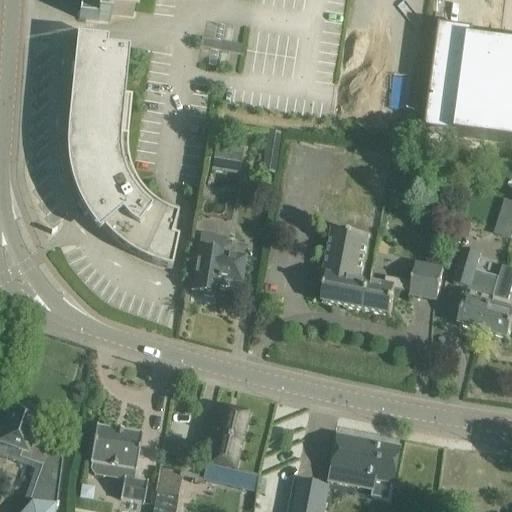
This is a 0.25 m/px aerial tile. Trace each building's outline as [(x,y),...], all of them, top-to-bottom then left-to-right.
[(80,0),(79,20),(110,23),(111,16),(133,18),(135,0),(80,0)] [(439,36),(426,133),(468,139),(511,144),(511,45),(474,40),(475,33),(441,28),(439,36)] [(154,266),(172,271),(176,250),(175,249),(178,239),(171,238),(177,216),(173,215),(167,212),(159,208),(153,204),(147,198),(141,190),(135,181),(132,174),(129,167),(128,157),(127,147),(132,96),(125,96),(129,53),(107,50),(107,43),(76,40),(67,131),(66,141),(66,151),(66,157),(68,171),(69,179),(72,188),(76,200),(78,205),(78,206),(84,217),(85,217),(88,223),(95,232),(98,236),(104,231),(107,236),(126,251),(140,259),(154,266)] [(237,45),(203,40),(201,50),(242,57),(244,46),(237,45)] [(282,134),(270,132),(263,172),(275,174),(282,134)] [(215,147),(211,172),(239,177),(243,151),(215,147)] [(511,203),(506,202),(502,214),(511,216),(511,203)] [(369,238),(333,231),(324,277),(328,278),(323,305),(366,313),(372,285),(361,283),(369,238)] [(227,239),(201,235),(200,245),(199,245),(191,293),(218,297),(219,288),(223,289),(234,288),(238,286),(238,284),(241,284),(246,257),(225,254),(227,239)] [(463,251),(453,286),(469,291),(459,326),(484,334),(500,279),(490,276),(490,277),(476,273),(481,257),(463,251)] [(438,303),(442,283),(444,271),(417,266),(413,283),(388,278),(386,288),(372,285),(366,313),(391,318),(396,291),(411,294),(410,297),(438,303)] [(500,279),(484,334),(508,341),(511,332),(511,331),(511,306),(508,305),(511,291),(511,270),(503,268),(500,279)] [(7,423),(0,420),(0,445),(22,453),(19,459),(42,467),(28,507),(24,511),(55,511),(62,459),(50,455),(55,442),(35,434),(41,415),(13,405),(7,423)] [(248,416),(215,408),(212,422),(216,423),(206,466),(235,473),(248,416)] [(110,469),(135,473),(136,473),(142,436),(97,428),(89,471),(95,478),(103,479),(109,474),(110,469)] [(399,450),(336,438),(327,483),(352,488),(354,478),(374,482),(371,498),(387,501),(390,485),(392,485),(399,450)] [(182,476),(159,470),(155,494),(156,494),(177,499),(182,476)] [(133,481),(125,480),(122,502),(144,506),(144,505),(145,503),(148,484),(133,481)] [(322,511),(328,488),(294,481),(288,511),(322,511)] [(156,494),(152,511),(174,511),(177,499),(156,494)]
